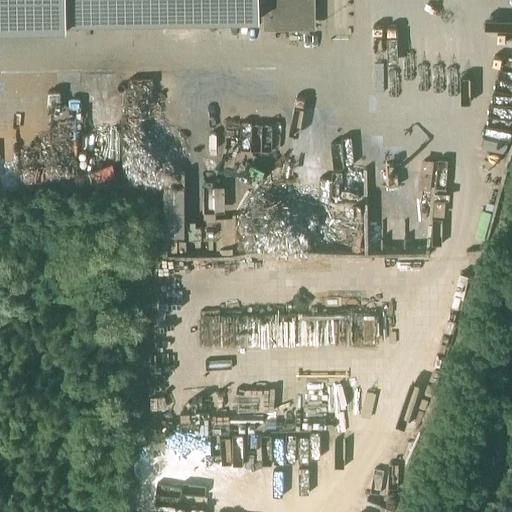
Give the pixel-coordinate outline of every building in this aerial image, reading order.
[(0,0),(0,21),(66,21),(66,18),(259,16),(259,12),(264,12),(264,28),(316,27),(315,7),(315,0),(0,0)] [(511,0),(490,0),(490,9),(511,9),(511,0)] [(229,371),(227,406),(242,406),(243,372),(229,371)] [(201,392),(219,392),(219,372),(202,372),(201,392)] [(191,405),(189,384),(175,385),(177,406),(191,405)] [(249,423),(287,421),(286,406),(278,406),(277,387),(247,388),(249,423)] [(357,419),(366,418),(366,389),(356,389),(357,419)] [(324,484),(340,461),(328,453),(312,475),(324,484)] [(200,511),(201,506),(152,499),(150,511),(200,511)]
